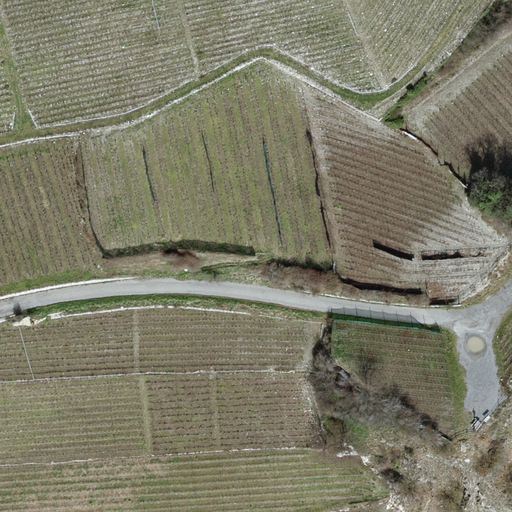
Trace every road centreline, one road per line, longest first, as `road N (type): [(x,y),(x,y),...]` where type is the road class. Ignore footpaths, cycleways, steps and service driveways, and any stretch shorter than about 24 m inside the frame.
road 1 (track): [(0,140),(146,110),(264,51),(346,93),(379,96),(418,67),(462,0)]
road 2 (unclassified): [(511,286),(496,305),(449,320),(182,285),(73,292),(0,307)]
road 3 (track): [(0,16),(26,135)]
